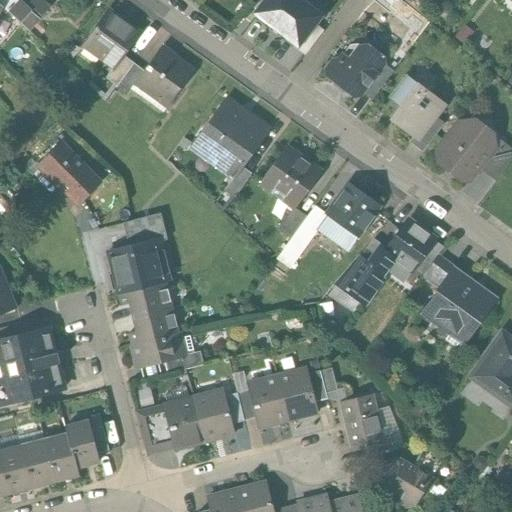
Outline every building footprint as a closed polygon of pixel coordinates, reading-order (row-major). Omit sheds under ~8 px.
[(0,0),(0,5),(2,8),(18,22),(29,11),(17,0),(0,0)] [(49,7),(40,0),(28,0),(27,3),(42,16),(49,7)] [(320,17),(297,0),(266,0),(256,14),(295,44),(298,46),(314,24),(320,17)] [(42,30),(30,19),(32,14),(29,11),(18,22),(34,38),(42,30)] [(139,34),(107,11),(82,47),(112,69),(114,70),(123,57),(139,34)] [(314,24),(298,46),(295,44),(293,47),(305,56),(323,32),(314,24)] [(362,48),(350,63),(342,56),(339,60),(334,60),(326,71),(327,78),(338,86),(345,86),(349,89),(350,95),(353,98),(359,97),(361,94),(383,67),(383,59),(368,47),(362,48)] [(143,72),(135,84),(136,85),(150,95),(153,91),(170,103),(192,72),(160,49),(143,72)] [(114,70),(112,69),(105,79),(117,87),(133,64),(123,57),(114,70)] [(117,87),(116,88),(127,97),(136,85),(135,84),(143,72),(133,64),(117,87)] [(383,67),(361,94),(371,102),(393,74),(383,67)] [(443,105),(406,76),(388,100),(402,111),(391,124),(412,140),(415,142),(433,119),(443,105)] [(227,101),(198,140),(222,157),(215,168),(232,180),(233,181),(241,170),(269,132),(227,101)] [(433,119),(415,142),(412,140),(409,143),(422,153),(443,126),(433,119)] [(481,134),(468,125),(458,125),(443,145),(440,145),(436,149),(436,157),(439,159),(437,162),(446,169),(448,165),(457,172),(454,175),(462,181),(472,181),(479,171),(493,152),(492,151),(481,143),(481,134)] [(493,152),(479,171),(495,184),(511,161),(511,151),(500,142),(492,151),(493,152)] [(66,162),(55,151),(38,167),(77,205),(99,183),(72,156),(66,162)] [(284,154),(261,185),(281,200),(285,195),(299,205),(321,176),(300,160),(297,164),(284,154)] [(232,180),(223,192),(233,200),(251,177),(241,170),(233,181),(232,180)] [(380,209),(349,186),(326,216),(326,217),(318,229),(319,230),(349,251),(380,209)] [(290,241),(276,260),(290,270),(319,230),(318,229),(326,217),(326,216),(315,208),(290,241)] [(292,210),(276,231),(290,241),(306,221),(292,210)] [(160,215),(124,224),(131,248),(154,242),(155,245),(167,242),(160,215)] [(409,220),(384,254),(393,260),(397,263),(401,259),(414,268),(420,260),(433,241),(435,239),(409,220)] [(433,241),(420,260),(429,267),(437,257),(443,248),(433,241)] [(131,248),(108,254),(119,295),(165,284),(155,245),(154,242),(131,248)] [(366,266),(356,259),(333,286),(344,293),(345,292),(348,295),(347,297),(357,304),(359,302),(364,306),(381,283),(378,281),(393,260),(384,254),(379,250),(373,259),(371,258),(366,266)] [(454,270),(437,257),(429,267),(422,277),(439,290),(440,289),(439,289),(452,271),(453,272),(454,270)] [(453,272),(452,271),(439,289),(440,289),(439,290),(423,313),(450,333),(445,340),(458,349),(471,332),(491,305),(474,293),(476,290),(476,284),(470,280),(465,281),(453,272)] [(0,275),(0,316),(14,310),(8,294),(10,293),(6,283),(3,284),(0,275)] [(165,284),(119,295),(122,306),(129,304),(133,318),(171,309),(165,284)] [(171,309),(133,318),(136,332),(129,334),(132,346),(178,334),(171,309)] [(7,328),(0,330),(0,342),(10,340),(7,328)] [(0,342),(0,403),(1,406),(63,390),(47,330),(10,340),(0,342)] [(511,339),(501,331),(468,377),(511,408),(511,339)] [(178,334),(132,346),(137,369),(165,362),(184,357),(183,356),(178,334)] [(184,357),(165,362),(168,375),(203,366),(199,352),(183,356),(184,357)] [(331,370),(320,373),(326,395),(337,392),(331,370)] [(307,371),(277,378),(288,421),(318,414),(315,404),(308,376),(307,371)] [(320,373),(308,376),(315,404),(327,401),(326,395),(320,373)] [(277,378),(246,386),(255,419),(257,429),(288,421),(277,378)] [(247,391),(236,394),(243,422),(255,419),(247,391)] [(223,392),(193,400),(204,443),(234,435),(232,425),(224,397),(223,392)] [(243,422),(236,394),(224,397),(232,425),(243,422)] [(370,396),(339,405),(350,447),(362,444),(381,439),(381,437),(370,396)] [(193,400),(161,407),(162,411),(152,414),(161,449),(172,446),(173,450),(204,443),(193,400)] [(152,410),(136,414),(146,453),(161,449),(152,414),(151,411),(152,411),(152,410)] [(88,423),(66,429),(67,436),(76,468),(98,463),(96,455),(91,434),(88,423)] [(103,431),(91,434),(96,455),(108,452),(103,431)] [(381,439),(362,444),(365,455),(391,448),(388,435),(381,437),(381,439)] [(67,436),(44,442),(55,482),(78,476),(76,468),(67,436)] [(44,442),(21,448),(31,488),(55,482),(44,442)] [(21,448),(0,453),(0,463),(8,494),(31,488),(21,448)] [(432,450),(423,448),(413,466),(433,478),(441,463),(435,460),(432,450)] [(400,458),(375,465),(383,498),(393,496),(400,500),(403,510),(415,507),(433,478),(413,466),(400,458)] [(267,484),(236,491),(241,511),(274,511),(267,484)] [(241,511),(236,491),(206,499),(209,511),(241,511)] [(374,511),(371,495),(359,498),(362,511),(374,511)] [(328,497),(297,505),(298,511),(330,511),(329,505),(330,505),(328,497)] [(330,505),(329,505),(330,511),(362,511),(359,498),(330,505)]
